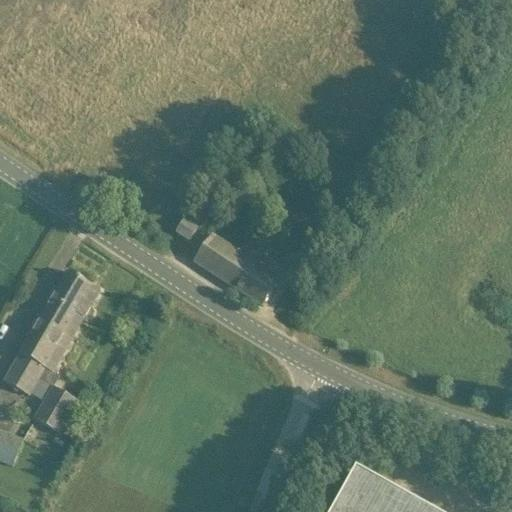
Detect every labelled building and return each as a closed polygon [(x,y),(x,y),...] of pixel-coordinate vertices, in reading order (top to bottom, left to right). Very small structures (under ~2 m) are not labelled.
[(91,199),(91,200),(93,198),(92,197),(89,194),(89,193),(88,193),(85,192),(84,191),(83,191),(83,192),(81,194),(80,194),(80,195),(81,198),(81,199),(82,200),(82,199),(85,202),(85,203),(86,204),(88,202),(87,202),(91,199)] [(185,224),(178,234),(190,242),(197,232),(185,224)] [(197,264),(266,308),(281,281),(253,262),(261,250),(247,241),(239,254),(213,237),(197,264)] [(50,386),(53,375),(54,374),(53,374),(96,299),(89,294),(92,287),(68,273),(5,384),(30,399),(31,396),(45,405),(35,422),(60,436),(79,403),(54,389),(50,386)] [(0,461),(14,467),(26,440),(0,428),(0,461)] [(424,511),(358,475),(338,511),(424,511)]
